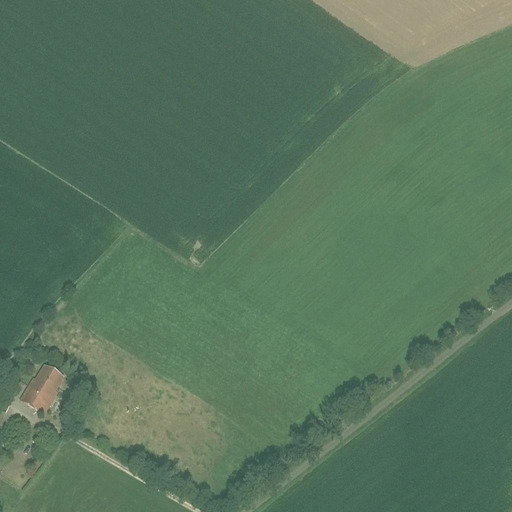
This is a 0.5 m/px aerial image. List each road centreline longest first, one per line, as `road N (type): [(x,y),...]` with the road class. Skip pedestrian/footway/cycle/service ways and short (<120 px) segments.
road 1 (residential): [(511,303),(247,511)]
road 2 (track): [(198,511),(47,427)]
